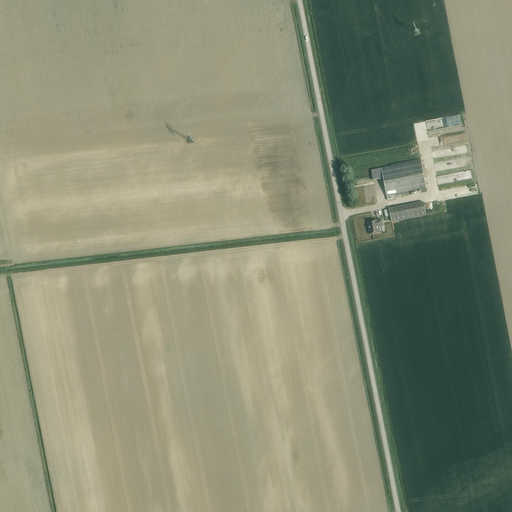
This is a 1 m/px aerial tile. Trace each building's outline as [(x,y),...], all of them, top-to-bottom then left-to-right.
[(426,121),(428,130),(448,127),(447,118),(426,121)] [(450,158),(450,168),(463,167),(463,157),(450,158)] [(426,189),(421,161),(382,169),(371,171),(373,181),(384,179),(388,201),(395,199),(394,195),(426,189)] [(471,170),(437,176),(439,184),(473,178),(471,170)] [(424,202),(389,209),(392,222),(426,215),(424,202)] [(377,221),(368,222),(370,235),(379,233),(378,227),(383,226),(382,220),(377,221)]
